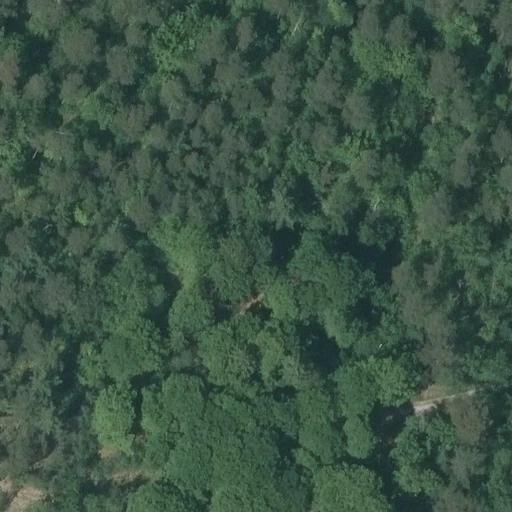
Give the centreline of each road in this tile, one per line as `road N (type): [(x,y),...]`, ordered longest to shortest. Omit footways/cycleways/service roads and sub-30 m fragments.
road 1 (track): [(511,380),(139,484)]
road 2 (track): [(180,511),(139,484),(59,511)]
